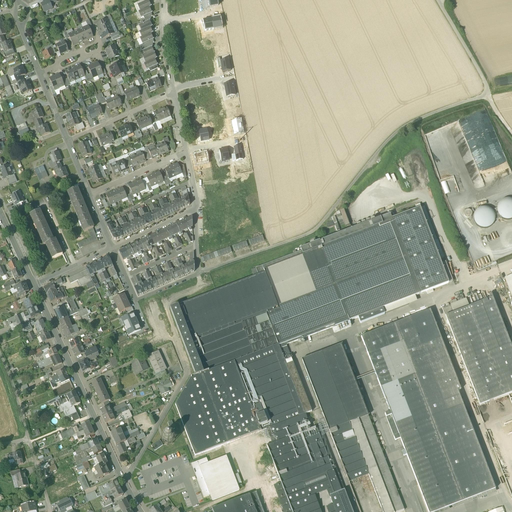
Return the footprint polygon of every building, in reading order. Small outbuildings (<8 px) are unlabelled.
[(184,0),(180,1),(181,2),(182,11),(182,13),(190,11),(187,0),(184,0)] [(203,9),(210,8),(208,0),(201,0),(201,1),(203,9)] [(41,5),(44,13),(53,9),(50,3),(49,1),(46,3),(41,5)] [(138,6),(141,12),(149,8),(150,7),(148,2),(149,2),(148,1),(146,2),(138,6)] [(151,14),(149,8),(141,12),(139,12),(142,18),(143,17),(151,14)] [(221,18),(212,19),(214,30),(223,28),(221,18)] [(96,24),(99,29),(110,24),(107,19),(104,21),(96,24)] [(205,32),(214,30),(212,19),(203,21),(205,32)] [(141,32),(150,28),(152,27),(151,27),(149,22),(150,22),(149,21),(149,22),(141,25),(139,26),(139,27),(139,26),(142,31),(141,32)] [(81,25),(83,29),(88,40),(93,37),(89,29),(88,26),(86,23),(81,25)] [(99,29),(101,34),(112,29),(110,24),(99,29)] [(142,38),(151,34),(153,33),(152,33),(150,29),(151,28),(150,28),(141,32),(139,33),(140,33),(142,37),(142,38)] [(83,29),(78,31),(83,42),(88,40),(83,29)] [(114,34),(112,29),(101,34),(103,39),(110,36),(114,34)] [(78,31),(73,33),(78,44),(83,42),(78,31)] [(73,46),(78,44),(73,33),(68,35),(73,46)] [(151,34),(142,38),(140,39),(141,39),(143,44),(143,45),(153,40),(150,35),(151,34)] [(0,41),(0,44),(2,50),(4,54),(12,50),(9,42),(6,43),(4,44),(3,40),(0,41)] [(141,47),(142,48),(150,45),(152,44),(154,43),(153,40),(143,45),(144,45),(141,47)] [(56,45),(60,55),(68,51),(67,47),(64,42),(56,45)] [(105,51),(110,61),(119,57),(120,55),(119,53),(117,52),(115,46),(113,46),(111,46),(111,48),(105,51)] [(143,58),(154,54),(154,53),(153,53),(151,48),(152,48),(151,47),(142,52),(140,52),(141,53),(143,57),(143,58)] [(3,54),(5,58),(15,54),(13,50),(12,50),(4,54),(3,54)] [(43,53),(46,61),(54,57),(53,55),(51,50),(43,53)] [(154,54),(143,58),(143,59),(144,59),(146,63),(145,63),(146,64),(155,60),(157,59),(156,59),(154,54)] [(155,60),(146,64),(144,65),(145,65),(147,69),(146,70),(149,69),(157,66),(157,65),(154,60),(155,60)] [(229,60),(220,62),(221,67),(222,73),(231,71),(229,60)] [(98,63),(93,65),(98,76),(103,74),(101,70),(98,63)] [(110,68),(114,78),(115,78),(120,76),(127,73),(124,66),(123,66),(121,63),(120,64),(112,67),(110,68)] [(93,78),(98,76),(93,65),(88,68),(91,74),(93,78)] [(80,66),(75,68),(80,79),(85,76),(83,72),(80,66)] [(16,80),(17,83),(22,81),(20,78),(22,77),(25,75),(22,67),(13,71),(15,75),(17,80),(16,80)] [(75,68),(70,70),(75,81),(80,79),(75,68)] [(68,79),(70,83),(75,81),(70,70),(65,72),(68,79)] [(59,75),(54,77),(59,88),(64,86),(62,81),(59,75)] [(60,91),(59,88),(54,77),(49,79),(51,83),(52,86),(55,93),(60,91)] [(162,87),(158,79),(152,81),(156,90),(162,87)] [(23,85),(22,81),(17,83),(18,86),(20,85),(21,89),(23,94),(32,91),(28,83),(25,84),(23,85)] [(150,92),(156,90),(152,81),(146,84),(150,92)] [(233,83),(225,85),(227,97),(235,96),(233,83)] [(206,95),(207,100),(214,99),(212,87),(205,88),(206,95)] [(134,89),(130,90),(134,99),(140,96),(136,88),(134,89)] [(128,101),(134,99),(130,90),(125,93),(125,95),(128,101)] [(118,97),(112,100),(116,108),(121,106),(118,98),(118,97)] [(110,111),(116,108),(112,100),(106,102),(110,111)] [(99,105),(93,108),(97,116),(103,114),(99,106),(99,105)] [(91,119),(97,116),(93,108),(87,110),(91,119)] [(167,108),(161,111),(165,119),(171,117),(167,108)] [(34,122),(35,125),(40,123),(38,120),(40,119),(43,118),(39,109),(31,113),(35,122),(34,122)] [(159,122),(165,119),(161,111),(155,113),(159,122)] [(423,133),(434,166),(472,153),(476,167),(458,173),(465,191),(484,185),(484,186),(511,177),(489,111),(423,133)] [(66,117),(68,123),(77,119),(74,113),(66,117)] [(148,117),(142,119),(146,128),(152,125),(148,117)] [(79,125),(77,119),(68,123),(71,129),(76,126),(79,125)] [(140,130),(146,128),(142,119),(137,122),(140,129),(140,130)] [(232,123),(232,124),(233,131),(234,136),(243,134),(240,121),(232,123)] [(35,125),(36,128),(37,127),(39,131),(41,137),(50,133),(46,125),(43,126),(41,127),(40,123),(35,125)] [(129,125),(124,127),(127,136),(132,134),(133,134),(132,132),(129,125)] [(121,138),(127,136),(124,127),(118,130),(121,137),(121,138)] [(208,136),(207,130),(199,132),(201,142),(209,141),(208,136)] [(111,133),(105,136),(109,144),(114,142),(113,140),(111,133)] [(103,147),(109,144),(105,136),(99,138),(103,147)] [(78,146),(80,152),(89,148),(87,143),(78,146)] [(155,147),(159,156),(168,152),(166,147),(165,144),(164,144),(155,147)] [(147,149),(151,159),(159,156),(155,147),(155,146),(148,149),(147,149)] [(235,155),(236,162),(243,160),(240,147),(233,148),(235,155)] [(91,154),(89,148),(80,152),(83,158),(91,154)] [(227,149),(219,151),(221,162),(229,161),(227,149)] [(213,164),(221,162),(219,151),(211,152),(213,164)] [(142,152),(135,155),(139,164),(146,162),(145,160),(142,152)] [(50,156),(52,162),(53,165),(52,166),(53,169),(58,167),(56,163),(59,162),(61,161),(58,153),(52,155),(50,156)] [(194,155),(196,165),(207,163),(205,153),(194,155)] [(133,167),(139,164),(135,155),(129,158),(132,166),(133,167)] [(123,160),(116,163),(120,172),(127,170),(126,168),(123,160)] [(114,175),(120,172),(116,163),(110,166),(112,171),(114,175)] [(173,166),(171,167),(175,176),(182,174),(180,169),(178,164),(174,166),(173,166)] [(2,168),(0,168),(0,169),(4,179),(6,178),(12,176),(10,173),(11,172),(9,169),(7,166),(2,168)] [(48,177),(45,172),(43,166),(38,168),(34,170),(37,176),(37,175),(41,174),(43,179),(48,177)] [(88,170),(91,177),(100,173),(97,166),(88,170)] [(59,171),(58,167),(53,169),(54,171),(56,171),(60,180),(68,177),(64,168),(62,169),(59,171)] [(169,179),(175,176),(171,167),(169,168),(168,169),(165,170),(168,176),(169,179)] [(102,179),(100,173),(91,177),(93,183),(103,179),(102,179)] [(155,174),(153,175),(157,185),(164,182),(162,178),(160,174),(159,173),(156,174),(155,174)] [(14,175),(12,176),(6,178),(9,185),(17,182),(14,175)] [(151,187),(157,185),(153,175),(150,176),(150,177),(147,178),(149,184),(151,187)] [(137,182),(135,183),(139,193),(145,190),(144,187),(142,182),(141,181),(138,182),(137,182)] [(132,196),(139,193),(135,183),(132,184),(132,185),(128,186),(132,194),(132,196)] [(81,226),(83,231),(87,230),(92,228),(93,227),(90,219),(89,216),(82,199),(81,196),(77,188),(67,192),(69,197),(70,196),(74,206),(73,207),(77,216),(78,216),(82,226),(81,226)] [(123,188),(117,191),(121,200),(127,198),(126,196),(123,188)] [(116,203),(121,200),(117,191),(112,193),(116,203)] [(15,203),(16,205),(21,203),(24,202),(19,192),(12,196),(13,200),(14,203),(15,203)] [(115,203),(116,203),(112,193),(106,196),(109,202),(110,205),(111,205),(115,203)] [(132,194),(129,195),(126,196),(127,198),(128,201),(129,204),(132,202),(132,201),(135,200),(132,196),(132,194)] [(184,198),(181,200),(184,208),(189,206),(187,195),(184,197),(184,198)] [(501,218),(505,220),(508,220),(511,219),(511,199),(510,199),(506,199),(502,200),(499,202),(497,206),(497,209),(497,212),(499,216),(501,218)] [(102,201),(106,210),(108,208),(108,209),(111,208),(110,205),(109,202),(106,203),(105,200),(102,201)] [(178,201),(175,202),(179,211),(184,208),(181,200),(178,201)] [(172,204),(170,205),(174,213),(179,211),(175,202),(172,204)] [(168,206),(165,207),(169,215),(174,213),(170,205),(168,206)] [(162,208),(160,209),(164,218),(169,215),(165,207),(162,208)] [(420,209),(433,243),(437,241),(424,207),(420,209)] [(474,215),(474,219),(475,223),(477,226),(481,228),(485,228),(488,228),(492,226),(494,222),(495,219),(495,215),(493,211),(490,208),(486,207),(482,207),(479,209),(476,212),(474,215)] [(158,210),(155,212),(159,220),(164,218),(160,209),(158,210)] [(441,264),(439,260),(433,243),(420,209),(391,219),(390,215),(300,249),(301,251),(262,266),(278,309),(266,314),(286,366),(293,363),(286,345),(298,341),(299,344),(301,343),(301,344),(305,342),(304,339),(358,318),(382,309),(415,297),(426,292),(427,293),(427,295),(433,292),(433,290),(448,284),(441,264)] [(497,212),(497,209),(493,211),(495,215),(495,219),(495,221),(501,218),(499,216),(497,212)] [(52,258),(62,254),(62,253),(61,254),(59,248),(59,247),(58,245),(55,239),(53,240),(50,234),(49,231),(43,219),(44,219),(42,216),(39,210),(35,212),(30,214),(30,215),(31,214),(44,243),(43,244),(43,245),(45,244),(47,243),(53,257),(52,258)] [(340,211),(346,227),(349,225),(344,210),(340,211)] [(470,211),(467,210),(465,211),(464,214),(465,217),(468,218),(471,216),(472,214),(470,211)] [(152,213),(150,214),(154,223),(159,220),(155,212),(152,213)] [(31,214),(30,215),(43,244),(44,243),(31,214)] [(148,215),(145,217),(149,225),(154,223),(150,214),(148,215)] [(142,218),(140,219),(144,227),(149,225),(145,217),(142,218)] [(192,218),(181,223),(185,231),(188,230),(190,232),(192,231),(192,228),(192,218)] [(138,220),(135,222),(139,230),(144,227),(140,219),(138,220)] [(132,223),(130,224),(134,232),(139,230),(135,222),(132,223)] [(182,233),(185,231),(181,223),(176,225),(180,234),(182,233)] [(116,241),(123,237),(119,229),(115,231),(113,228),(112,226),(112,224),(107,226),(113,240),(116,241)] [(128,225),(124,226),(128,235),(134,232),(130,224),(128,225)] [(178,234),(180,234),(176,225),(171,228),(175,236),(178,234)] [(121,228),(119,229),(123,237),(128,235),(124,226),(121,228)] [(80,242),(82,247),(98,240),(92,228),(87,230),(91,237),(80,242)] [(171,238),(175,236),(171,228),(166,230),(170,239),(171,238)] [(168,239),(170,239),(166,230),(161,233),(165,241),(168,239)] [(183,234),(188,244),(193,242),(193,237),(191,237),(188,232),(183,234)] [(161,243),(165,241),(161,233),(155,235),(159,243),(161,243)] [(500,244),(497,233),(484,237),(486,243),(488,242),(490,247),(500,244)] [(158,244),(159,243),(155,235),(150,238),(154,246),(157,245),(158,244)] [(176,244),(178,248),(182,246),(178,236),(175,237),(173,238),(176,244)] [(152,247),(154,246),(150,238),(145,240),(149,248),(151,248),(152,247)] [(147,249),(149,248),(145,240),(140,242),(144,251),(147,249)] [(163,243),(167,253),(172,251),(167,241),(163,243)] [(444,258),(437,241),(433,243),(439,260),(444,258)] [(140,252),(144,251),(140,242),(135,245),(139,253),(140,252)] [(137,254),(139,253),(135,245),(130,247),(134,256),(137,254)] [(153,248),(157,258),(162,256),(157,246),(153,248)] [(131,257),(134,256),(130,247),(125,250),(129,258),(131,257)] [(126,259),(129,258),(125,250),(119,252),(123,261),(126,259)] [(144,257),(147,263),(151,261),(147,251),(142,253),(144,257)] [(473,262),(476,269),(491,263),(488,256),(473,262)] [(108,258),(103,260),(107,269),(109,268),(114,277),(117,275),(108,258)] [(136,269),(136,268),(134,265),(132,259),(127,261),(132,271),(136,269)] [(11,272),(11,273),(19,269),(15,260),(8,264),(10,269),(9,269),(9,270),(10,270),(11,272)] [(105,270),(107,269),(103,260),(97,263),(105,281),(109,279),(105,270)] [(190,264),(186,266),(189,274),(194,272),(194,262),(194,261),(190,262),(190,264)] [(445,262),(441,264),(448,284),(453,282),(445,262)] [(102,282),(105,281),(97,263),(91,266),(95,275),(98,274),(102,282)] [(10,278),(10,277),(8,275),(7,276),(6,275),(3,267),(4,267),(4,266),(0,267),(0,274),(1,277),(5,276),(6,280),(10,278)] [(93,276),(95,275),(91,266),(86,268),(87,270),(89,275),(92,281),(94,286),(98,284),(93,276)] [(312,412),(293,363),(286,366),(266,314),(278,309),(262,266),(255,269),(258,275),(170,309),(196,377),(234,362),(261,431),(266,429),(306,414),(312,412)] [(182,267),(180,268),(184,276),(189,274),(186,266),(182,267)] [(179,269),(176,270),(179,279),(184,276),(180,268),(179,269)] [(22,277),(19,269),(11,273),(12,276),(15,281),(22,277)] [(70,284),(78,281),(89,275),(87,270),(68,279),(70,284)] [(172,272),(171,272),(174,281),(179,279),(176,270),(172,272)] [(148,272),(144,274),(142,275),(142,276),(144,275),(146,280),(151,278),(148,272)] [(169,273),(166,274),(169,283),(174,281),(171,272),(169,273)] [(163,276),(160,277),(164,285),(169,283),(166,274),(163,276)] [(92,281),(89,275),(78,281),(81,286),(92,281)] [(133,278),(136,285),(141,283),(138,276),(133,278)] [(158,278),(154,279),(158,288),(164,285),(160,277),(158,278)] [(151,281),(150,281),(153,290),(158,288),(154,279),(151,281)] [(50,304),(56,301),(52,292),(55,291),(54,288),(62,284),(61,280),(43,289),(50,304)] [(148,292),(153,290),(150,281),(148,282),(145,284),(148,292)] [(16,289),(17,293),(27,288),(26,284),(22,286),(21,284),(13,288),(14,290),(16,289)] [(143,294),(148,292),(145,284),(141,285),(139,286),(143,294)] [(138,296),(143,294),(139,286),(138,287),(134,288),(138,296)] [(29,292),(27,288),(17,293),(19,296),(17,296),(18,299),(26,295),(25,293),(29,292)] [(62,288),(55,291),(52,292),(56,301),(56,302),(66,297),(62,288)] [(113,299),(115,304),(126,299),(124,294),(118,297),(113,299)] [(415,297),(382,309),(384,315),(417,302),(415,297)] [(23,302),(28,311),(36,307),(32,298),(27,301),(23,302)] [(511,392),(511,348),(492,298),(489,299),(469,307),(464,309),(454,313),(445,316),(480,406),(511,392)] [(115,304),(117,309),(128,304),(126,299),(115,304)] [(464,309),(469,307),(466,299),(460,301),(464,309)] [(68,315),(67,316),(68,317),(78,313),(78,312),(73,302),(73,300),(72,301),(67,303),(68,305),(68,306),(70,309),(71,312),(67,314),(68,315)] [(451,305),(454,313),(464,309),(460,301),(451,305)] [(130,308),(128,304),(117,309),(120,313),(126,310),(130,308)] [(445,316),(454,313),(451,305),(449,306),(442,308),(445,316)] [(39,315),(36,307),(28,311),(31,319),(39,315)] [(67,318),(68,317),(67,316),(65,312),(63,308),(54,312),(59,322),(67,318)] [(78,313),(81,318),(89,314),(86,309),(83,310),(80,312),(78,312),(78,313)] [(360,324),(384,315),(382,309),(358,318),(360,324)] [(361,337),(390,412),(397,432),(428,511),(436,511),(495,489),(457,391),(461,390),(430,311),(361,337)] [(123,324),(124,327),(136,321),(134,314),(122,320),(124,323),(123,324)] [(7,321),(10,326),(16,323),(19,329),(20,328),(23,327),(25,326),(24,323),(23,323),(19,315),(7,321)] [(59,322),(66,338),(79,332),(76,325),(72,327),(67,318),(59,322)] [(35,325),(39,334),(47,330),(42,321),(35,324),(35,325)] [(126,332),(128,336),(141,330),(136,321),(124,327),(125,326),(127,331),(126,332)] [(333,329),(334,333),(351,326),(349,322),(333,329)] [(12,332),(19,329),(16,323),(10,326),(11,329),(12,331),(12,332)] [(51,339),(47,330),(39,334),(40,337),(43,343),(51,339)] [(69,344),(72,350),(81,346),(78,339),(69,344)] [(329,431),(360,511),(383,511),(380,504),(399,496),(368,416),(341,345),(302,360),(329,431)] [(84,353),(81,346),(72,350),(75,357),(84,353)] [(85,355),(87,359),(98,354),(95,348),(85,352),(86,354),(85,355)] [(48,353),(50,358),(58,355),(55,349),(49,351),(47,352),(48,353)] [(147,356),(155,375),(165,370),(167,369),(159,351),(147,356)] [(88,361),(89,362),(96,359),(96,357),(99,356),(98,354),(87,359),(85,359),(86,362),(88,361)] [(58,355),(50,358),(53,363),(55,367),(62,364),(58,355)] [(119,366),(115,357),(108,360),(109,363),(112,369),(119,366)] [(40,369),(53,363),(50,358),(46,360),(37,364),(38,365),(40,369)] [(133,364),(136,372),(141,370),(141,371),(147,369),(143,360),(133,364)] [(79,366),(82,373),(90,370),(91,371),(95,370),(93,366),(91,367),(90,364),(88,364),(87,362),(79,366)] [(195,456),(261,431),(234,362),(196,377),(191,379),(176,407),(195,456)] [(56,373),(57,376),(58,379),(67,375),(64,370),(56,373)] [(168,376),(165,370),(155,375),(158,381),(168,376)] [(67,375),(58,379),(60,382),(61,384),(69,380),(67,375)] [(109,379),(111,385),(117,382),(114,376),(109,379)] [(92,384),(101,405),(103,404),(108,402),(108,401),(106,398),(108,397),(102,384),(100,385),(98,381),(92,384)] [(172,387),(169,381),(161,385),(157,386),(161,394),(169,391),(168,388),(172,387)] [(67,397),(68,400),(70,402),(78,399),(75,393),(67,397)] [(78,399),(70,402),(72,408),(74,407),(80,404),(78,399)] [(77,413),(74,407),(72,408),(70,402),(62,406),(65,412),(63,413),(66,418),(71,416),(77,413)] [(103,418),(111,414),(109,411),(108,408),(105,409),(100,412),(103,418)] [(127,412),(121,414),(124,421),(132,418),(130,412),(129,411),(127,412)] [(392,434),(397,432),(390,412),(385,414),(392,434)] [(71,416),(74,422),(80,420),(77,413),(71,416)] [(113,418),(111,414),(103,418),(106,424),(114,421),(113,418)] [(311,428),(306,414),(266,429),(271,443),(311,428)] [(511,420),(501,425),(504,430),(511,427),(511,420)] [(81,426),(82,429),(83,432),(91,428),(89,423),(81,426)] [(331,489),(333,495),(344,490),(319,425),(311,428),(271,443),(266,445),(275,468),(289,505),(308,498),(305,491),(329,482),(331,489)] [(91,428),(83,432),(85,435),(86,438),(89,436),(94,434),(91,428)] [(131,432),(130,431),(122,435),(124,439),(125,437),(138,432),(136,429),(131,432)] [(73,436),(74,436),(71,430),(60,435),(60,436),(61,435),(64,440),(62,441),(63,441),(73,436)] [(110,435),(116,446),(123,443),(125,442),(124,439),(122,435),(121,431),(120,430),(110,435)] [(80,437),(85,435),(83,432),(76,435),(78,440),(78,441),(82,440),(80,437)] [(124,439),(125,442),(126,442),(130,440),(134,438),(137,437),(139,436),(138,433),(138,432),(125,437),(124,439)] [(171,445),(172,445),(173,444),(174,442),(174,441),(174,440),(174,438),(173,437),(172,436),(171,435),(170,435),(168,434),(167,434),(166,435),(164,435),(163,436),(163,437),(162,439),(162,440),(162,442),(163,443),(163,444),(164,445),(165,446),(167,446),(168,446),(170,446),(171,445)] [(81,454),(84,453),(91,449),(99,446),(97,440),(87,444),(89,447),(80,450),(80,451),(81,454)] [(151,447),(155,452),(163,446),(159,441),(151,447)] [(125,448),(123,443),(116,446),(120,456),(127,453),(125,448)] [(99,446),(91,449),(93,453),(94,455),(102,452),(99,446)] [(88,455),(93,453),(91,449),(84,453),(86,459),(89,457),(88,455)] [(7,456),(8,461),(14,459),(15,462),(17,462),(22,460),(20,452),(13,454),(13,455),(7,456)] [(84,453),(81,454),(77,456),(73,457),(77,466),(91,460),(89,457),(86,459),(84,453)] [(96,458),(100,467),(105,465),(108,464),(103,455),(96,458)] [(239,491),(237,485),(235,481),(233,476),(226,457),(208,464),(206,459),(193,464),(197,473),(195,476),(204,498),(210,496),(212,501),(239,491)] [(46,469),(49,474),(57,470),(55,465),(46,469)] [(109,474),(105,465),(100,467),(92,471),(96,480),(109,474)] [(291,511),(289,505),(275,468),(268,470),(284,511),(291,511)] [(13,477),(17,489),(28,486),(24,474),(21,475),(13,477)] [(78,480),(83,492),(89,489),(84,477),(78,480)] [(61,483),(58,478),(54,480),(47,482),(50,488),(61,483)] [(116,482),(108,486),(111,492),(119,488),(116,482)] [(308,498),(315,496),(331,489),(329,482),(305,491),(308,498)] [(54,497),(60,495),(65,492),(61,483),(50,488),(54,497)] [(111,492),(108,486),(108,485),(98,489),(100,493),(102,496),(111,492)] [(119,488),(111,492),(102,496),(106,504),(106,505),(111,502),(110,498),(113,496),(114,499),(123,495),(119,488)] [(352,511),(344,490),(333,495),(329,496),(330,498),(335,511),(352,511)] [(66,492),(65,492),(60,495),(62,500),(67,498),(68,497),(66,492)] [(97,499),(95,495),(94,493),(86,497),(88,503),(97,499)] [(249,496),(255,511),(262,511),(255,493),(249,496)] [(215,508),(216,511),(255,511),(249,496),(249,495),(248,495),(248,496),(215,508)] [(308,498),(313,511),(320,511),(315,496),(308,498)] [(380,504),(383,511),(400,511),(404,511),(399,496),(380,504)] [(291,511),(313,511),(308,498),(289,505),(291,511)] [(335,511),(330,498),(323,500),(327,511),(335,511)] [(57,506),(59,511),(60,511),(66,510),(72,506),(74,505),(71,499),(70,500),(69,500),(68,501),(60,504),(57,506)] [(118,505),(119,508),(121,511),(126,511),(130,510),(125,501),(118,505)]
